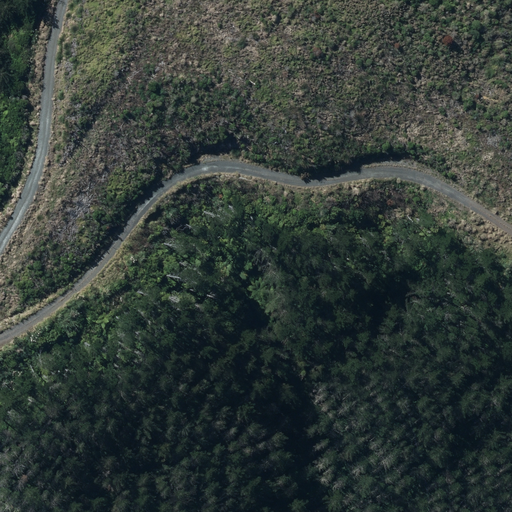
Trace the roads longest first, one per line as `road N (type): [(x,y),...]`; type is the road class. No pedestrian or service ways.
road 1 (track): [(511,230),(436,179),(392,170),(325,187),(235,167),(202,168),(162,189),(50,305),(0,328)]
road 2 (track): [(0,264),(25,227),(78,0)]
